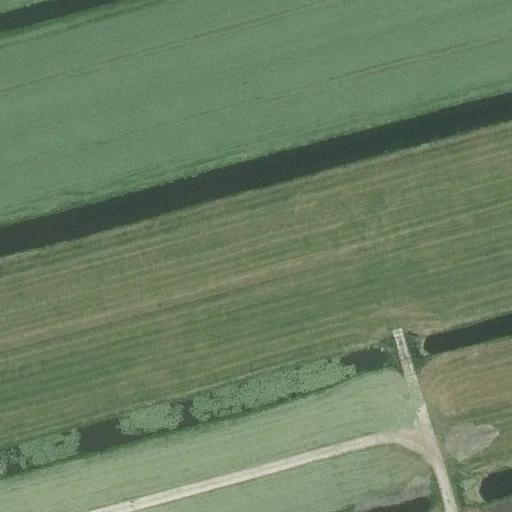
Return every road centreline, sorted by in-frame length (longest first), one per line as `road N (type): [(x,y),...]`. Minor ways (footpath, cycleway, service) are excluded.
road 1 (track): [(119,511),(423,427)]
road 2 (track): [(451,511),(390,316)]
